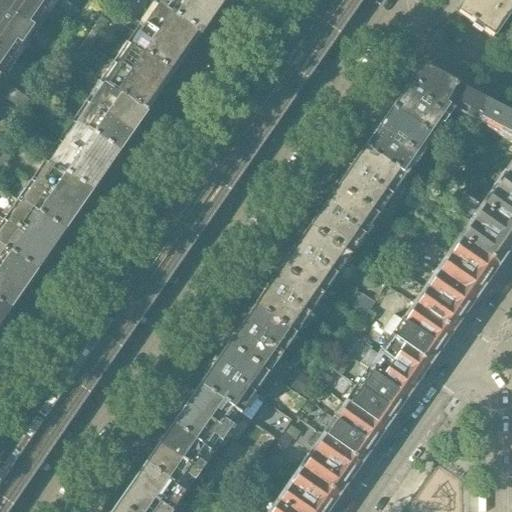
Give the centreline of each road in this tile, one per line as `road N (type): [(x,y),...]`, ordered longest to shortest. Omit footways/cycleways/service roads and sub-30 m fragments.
road 1 (residential): [(36,511),(381,14)]
road 2 (residential): [(313,0),(0,455)]
road 3 (residential): [(491,327),(358,511)]
road 4 (residential): [(491,327),(494,511)]
road 5 (residential): [(511,83),(381,14)]
